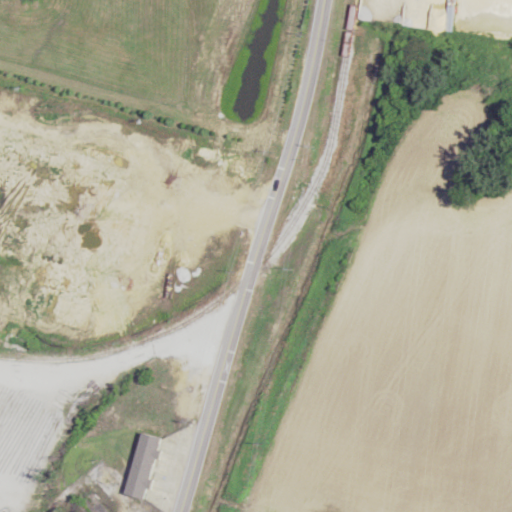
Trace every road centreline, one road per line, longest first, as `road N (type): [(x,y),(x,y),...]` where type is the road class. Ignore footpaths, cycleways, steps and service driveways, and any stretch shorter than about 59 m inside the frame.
road 1 (track): [(161,219),(160,179),(133,140),(78,117),(0,113),(3,307),(69,335),(102,327),(153,259),(161,219)]
road 2 (tertiary): [(179,511),(304,91),(322,0)]
